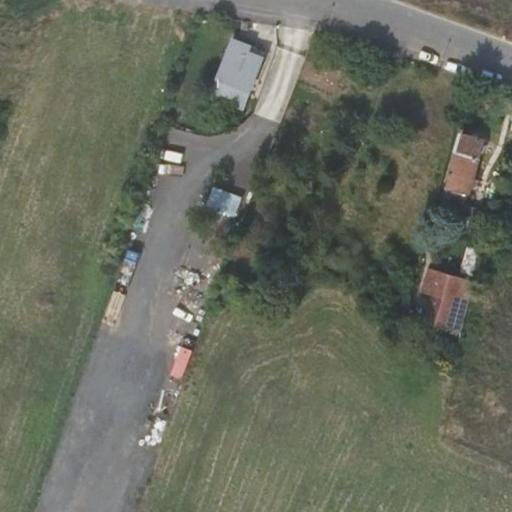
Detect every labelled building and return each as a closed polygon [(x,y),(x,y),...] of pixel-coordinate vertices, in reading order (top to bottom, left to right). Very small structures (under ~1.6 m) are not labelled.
[(266,52),(236,40),(221,80),(252,92),(266,52)] [(477,140),(457,135),(437,218),(474,228),(476,215),(453,207),(455,196),(465,198),(477,140)] [(239,202),(212,192),(207,208),(233,219),(239,202)] [(469,246),(481,249),(483,240),(471,237),(469,246)] [(464,273),(476,276),(481,249),(469,246),(464,273)] [(276,273),(287,278),(296,251),(284,247),(276,273)] [(462,338),(463,334),(468,309),(473,286),(430,274),(424,298),(437,301),(431,329),(462,338)]
